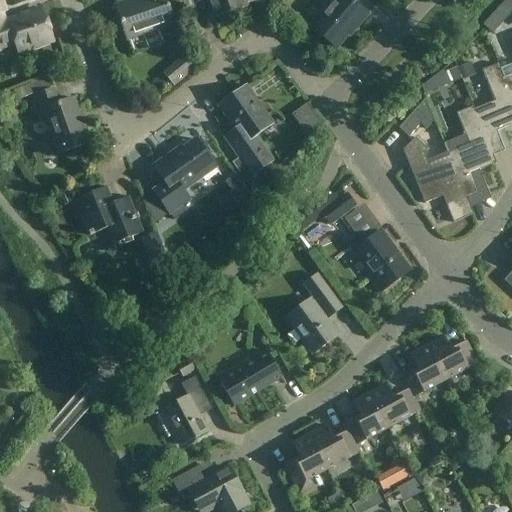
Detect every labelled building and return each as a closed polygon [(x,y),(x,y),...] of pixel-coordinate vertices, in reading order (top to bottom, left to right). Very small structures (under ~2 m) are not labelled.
[(127,42),(174,25),(165,0),(139,0),(140,2),(133,4),(132,1),(115,7),(127,42)] [(245,4),(243,0),(206,0),(212,17),(257,2),(256,0),(245,4)] [(353,29),(355,30),(368,15),(354,4),(357,0),(335,0),(311,29),(335,50),(353,29)] [(18,53),(53,42),(43,11),(8,23),(9,28),(2,30),(0,22),(0,14),(4,14),(0,1),(0,48),(14,44),(18,53)] [(432,5),(420,13),(426,23),(438,15),(432,5)] [(511,39),(511,40),(511,75),(504,78),(503,79),(511,100),(511,39)] [(511,100),(503,79),(504,78),(498,65),(482,72),(494,103),(474,111),(473,111),(492,157),(493,157),(504,152),(497,133),(511,126),(511,100)] [(89,145),(73,99),(58,105),(53,91),(29,99),(37,122),(45,119),(58,155),(89,145)] [(223,139),(239,160),(233,164),(245,182),(273,162),(253,135),(270,123),(247,91),(220,109),(235,130),(223,139)] [(496,165),(493,157),(492,157),(473,111),(474,111),(473,108),(456,115),(464,135),(443,144),(447,154),(448,156),(466,200),(467,200),(479,195),(475,185),(482,182),(478,172),(496,165)] [(416,110),(398,130),(408,139),(426,119),(416,110)] [(447,199),(444,202),(453,223),(473,215),(467,200),(466,200),(448,156),(427,164),(424,155),(427,152),(415,139),(403,152),(424,205),(445,197),(447,199)] [(153,192),(169,215),(174,221),(193,207),(182,192),(215,169),(196,141),(173,157),(172,155),(154,168),(165,184),(153,192)] [(107,188),(75,201),(89,237),(105,231),(111,247),(143,234),(129,198),(113,204),(107,188)] [(355,207),(347,195),(321,214),(330,226),(355,207)] [(165,257),(156,233),(141,239),(151,264),(165,257)] [(380,233),(354,252),(372,276),(369,279),(379,293),(376,295),(376,296),(408,272),(380,233)] [(325,321),(341,310),(317,277),(304,286),(314,300),(311,302),(310,302),(287,319),(313,354),(336,337),(325,321)] [(466,342),(450,350),(443,337),(426,346),(446,382),(478,365),(466,342)] [(401,377),(409,391),(413,400),(446,382),(426,346),(410,356),(417,369),(401,377)] [(281,378),(267,353),(218,381),(234,408),(258,394),(257,392),(281,378)] [(195,410),(207,403),(194,379),(182,386),(188,398),(163,412),(182,446),(207,433),(195,410)] [(413,400),(409,391),(393,399),(386,385),(369,394),(388,430),(421,413),(413,400)] [(348,432),(356,447),(388,430),(369,394),(352,403),(360,417),(344,425),(348,432)] [(493,412),(511,430),(511,395),(511,394),(493,412)] [(481,424),(482,401),(461,400),(461,424),(481,424)] [(216,405),(204,411),(214,433),(226,427),(216,405)] [(360,454),(356,447),(348,432),(333,440),(326,426),(309,435),(328,471),(360,454)] [(328,471),(309,435),(292,445),(299,458),(284,466),(300,496),(312,489),(308,482),(328,471)] [(192,489),(204,511),(218,504),(222,511),(240,511),(249,507),(229,469),(207,480),(201,467),(172,483),(179,496),(192,489)]
